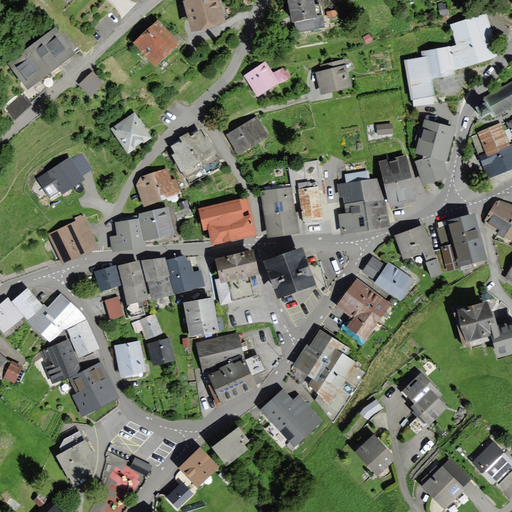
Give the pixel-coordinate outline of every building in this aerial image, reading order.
[(194,0),(186,3),(193,28),(224,19),(220,4),(219,0),(194,0)] [(291,0),(295,20),(316,16),(313,0),(291,0)] [(444,4),(437,5),(439,16),(446,15),(444,4)] [(405,61),(412,98),(434,94),(431,79),(454,73),(453,69),(497,55),(491,35),(485,15),(452,26),(457,46),(422,52),(422,58),(405,61)] [(10,61),(31,88),(79,49),(58,23),(10,61)] [(135,41),(154,62),(174,44),(165,33),(156,23),(135,41)] [(264,63),(245,76),(248,80),(258,96),(277,83),(264,63)] [(345,66),(317,73),(321,89),(322,93),(350,86),(345,66)] [(104,83),(92,71),(78,84),(90,96),(104,83)] [(511,82),(484,97),(486,102),(476,108),(478,112),(481,117),(492,112),(494,115),(511,105),(511,82)] [(113,133),(128,154),(150,139),(135,118),(113,133)] [(228,134),(239,152),(267,136),(256,118),(233,132),(228,134)] [(425,183),(448,175),(443,161),(442,159),(446,160),(454,129),(433,123),(426,121),(417,152),(428,155),(417,162),(425,183)] [(500,125),(478,134),(487,154),(480,157),(488,177),(501,172),(511,167),(511,146),(511,145),(509,146),(500,125)] [(178,154),(175,156),(181,166),(189,181),(218,166),(213,157),(216,155),(214,151),(203,131),(181,143),(174,147),(178,154)] [(91,169),(82,156),(72,162),(69,158),(37,179),(49,197),(59,191),(62,194),(84,179),(81,175),(91,169)] [(383,163),(392,203),(403,201),(415,198),(408,169),(406,158),(383,163)] [(171,182),(166,170),(141,180),(138,185),(146,204),(149,203),(179,190),(175,180),(171,182)] [(378,177),(342,184),(348,213),(340,215),(344,232),(387,224),(383,203),(378,177)] [(270,224),(271,235),(298,230),(291,187),(264,192),(270,224)] [(317,188),(300,190),(301,198),(302,205),(305,221),(322,218),(317,188)] [(244,200),(200,209),(204,230),(207,230),(211,229),(213,241),(251,233),(244,200)] [(511,208),(498,201),(487,222),(502,230),(500,233),(511,239),(511,208)] [(167,209),(142,215),(145,227),(148,240),(173,235),(167,209)] [(472,214),(446,222),(447,227),(458,266),(486,258),(474,214),(473,214),(472,214)] [(50,235),(62,260),(79,252),(97,244),(85,219),(50,235)] [(137,220),(117,223),(118,232),(119,236),(111,237),(113,249),(139,246),(137,220)] [(417,228),(396,236),(404,258),(423,251),(432,276),(441,272),(424,225),(417,228)] [(447,227),(436,230),(447,271),(459,268),(458,266),(447,227)] [(284,255),(266,261),(278,297),(314,284),(302,249),(284,255)] [(233,256),(217,260),(222,281),(257,273),(252,251),(233,256)] [(184,257),(170,261),(178,291),(203,284),(200,271),(192,273),(190,264),(189,262),(186,263),(184,257)] [(373,258),(364,271),(377,280),(375,282),(401,300),(414,281),(394,267),(390,264),(388,268),(373,258)] [(138,261),(119,266),(122,278),(127,298),(128,303),(147,298),(138,261)] [(163,261),(143,262),(150,288),(152,298),(172,293),(163,261)] [(115,266),(96,271),(101,290),(111,287),(120,285),(115,266)] [(390,304),(358,281),(348,293),(339,306),(350,314),(356,318),(349,327),(366,338),(390,304)] [(27,290),(14,302),(50,340),(65,327),(66,329),(84,319),(60,298),(49,309),(47,311),(27,290)] [(118,298),(106,301),(111,318),(122,314),(118,298)] [(8,299),(0,305),(0,327),(4,332),(22,316),(8,299)] [(189,303),(186,304),(191,336),(217,331),(212,299),(208,300),(189,303)] [(489,301),(458,310),(468,342),(494,335),(500,356),(511,352),(511,324),(507,326),(497,329),(489,301)] [(153,314),(133,322),(137,331),(143,329),(143,330),(147,339),(161,333),(153,314)] [(87,322),(69,330),(80,356),(99,349),(91,332),(87,322)] [(348,349),(320,332),(310,347),(307,345),(297,362),(294,365),(315,379),(311,385),(331,398),(354,363),(344,356),(348,349)] [(237,335),(199,343),(205,377),(209,376),(222,404),(228,401),(236,398),(256,389),(243,361),(237,335)] [(160,342),(149,345),(154,365),(174,360),(168,340),(160,342)] [(52,348),(45,350),(51,367),(48,368),(53,382),(79,373),(73,357),(67,342),(52,348)] [(139,342),(117,347),(120,359),(123,376),(145,371),(139,342)] [(22,368),(12,363),(5,378),(14,383),(22,368)] [(101,364),(72,378),(79,394),(75,396),(84,414),(117,398),(106,375),(101,364)] [(420,374),(403,391),(416,404),(413,408),(429,424),(446,407),(438,399),(442,395),(427,381),(420,374)] [(292,403),(282,392),(269,403),(263,409),(290,438),(296,444),(321,420),(299,397),(296,400),(292,403)] [(377,397),(360,408),(365,417),(383,406),(377,397)] [(239,429),(214,448),(227,465),(248,449),(243,443),(248,440),(246,438),(239,429)] [(63,454),(58,456),(73,484),(91,473),(86,463),(83,457),(92,453),(87,444),(80,432),(64,441),(60,448),(63,454)] [(373,437),(357,451),(377,473),(393,459),(383,448),(373,437)] [(492,445),(475,462),(495,483),(504,474),(511,466),(511,465),(498,451),(492,445)] [(200,449),(181,467),(196,483),(199,486),(218,468),(200,449)] [(151,465),(135,458),(130,468),(146,475),(151,465)] [(442,468),(424,486),(445,508),(456,497),(463,490),(442,468)] [(193,494),(182,482),(166,496),(178,508),(193,494)]
